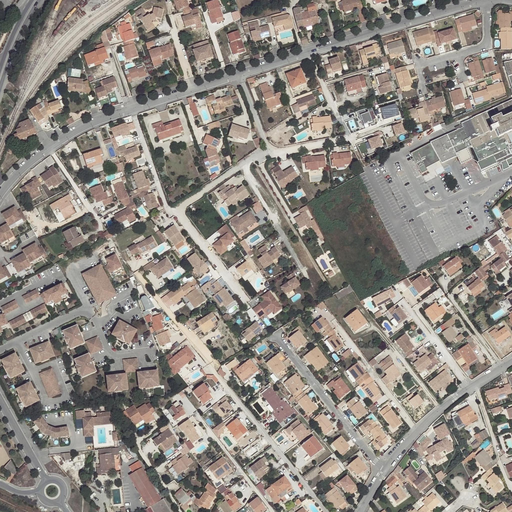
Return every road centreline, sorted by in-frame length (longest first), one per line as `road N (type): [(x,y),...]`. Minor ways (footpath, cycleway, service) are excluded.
road 1 (residential): [(138,274),(325,511)]
road 2 (residential): [(480,0),(312,52)]
road 3 (residential): [(284,343),(384,470)]
road 4 (residential): [(333,322),(417,430)]
road 5 (residential): [(313,281),(243,166)]
road 6 (residential): [(198,417),(273,511)]
